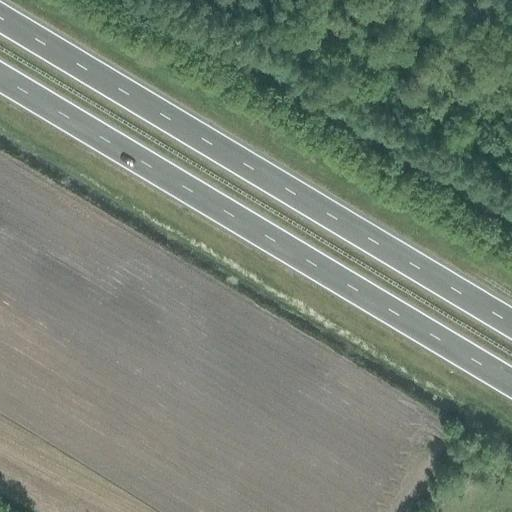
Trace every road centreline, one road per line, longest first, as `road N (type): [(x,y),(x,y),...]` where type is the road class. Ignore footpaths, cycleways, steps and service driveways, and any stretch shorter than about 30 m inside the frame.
road 1 (trunk): [(511,326),(0,20)]
road 2 (trunk): [(0,78),(511,384)]
